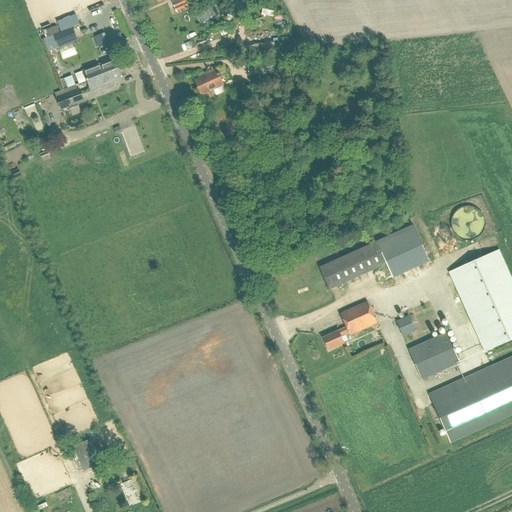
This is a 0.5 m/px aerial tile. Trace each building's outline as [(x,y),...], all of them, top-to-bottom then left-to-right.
[(185,1),(174,6),(177,14),(188,9),(185,1)] [(54,35),(59,48),(78,41),(73,28),(54,35)] [(86,81),(117,69),(114,61),(107,64),(106,62),(83,71),(86,81)] [(268,74),(267,62),(248,63),(249,75),(268,74)] [(223,85),(215,68),(207,72),(208,74),(194,81),(200,95),(223,85)] [(117,69),(86,81),(90,91),(121,79),(117,69)] [(79,89),(56,97),(61,110),(83,102),(79,89)] [(450,222),(450,224),(450,225),(451,227),(451,229),(452,230),(452,232),(453,233),(454,234),(455,236),(456,237),(458,238),(459,239),(460,239),(462,240),(463,240),(465,241),(467,241),(468,241),(470,241),(472,240),(473,240),(475,239),(476,239),(477,238),(479,237),(480,236),(481,234),(482,233),(483,232),(483,230),(484,229),(484,227),(485,225),(485,224),(485,222),(484,221),(484,219),(483,217),(483,216),(482,215),(481,213),(480,212),(479,211),(477,210),(476,209),(475,208),(473,208),(472,207),(470,207),(468,207),(467,207),(465,207),(463,207),(462,208),(460,208),(459,209),(458,210),(456,211),(455,212),(454,213),(453,215),(452,216),(452,217),(451,219),(451,221),(450,222)] [(381,266),(371,244),(318,268),(329,290),(381,266)] [(511,279),(499,250),(475,261),(448,273),(484,352),(511,339),(511,279)] [(340,337),(348,334),(349,336),(377,324),(367,302),(339,315),(345,328),(322,338),(328,350),(343,344),(340,337)] [(393,326),(398,338),(412,333),(407,321),(393,326)] [(422,380),(459,363),(446,333),(408,350),(422,380)] [(450,443),(511,414),(511,356),(428,395),(450,443)] [(100,464),(89,439),(72,446),(83,471),(100,464)] [(491,454),(502,453),(501,445),(491,447),(491,454)] [(421,468),(432,468),(431,451),(420,452),(421,468)] [(134,479),(120,485),(130,507),(144,500),(134,479)] [(497,479),(490,482),(494,490),(501,486),(497,479)] [(41,488),(33,491),(35,497),(43,495),(41,488)]
